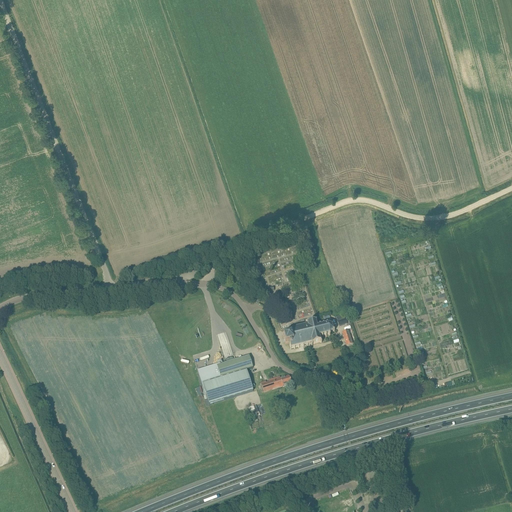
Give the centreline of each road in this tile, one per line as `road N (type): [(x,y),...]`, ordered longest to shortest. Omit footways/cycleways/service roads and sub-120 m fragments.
road 1 (motorway): [(511,395),(345,438),(141,511)]
road 2 (motorway): [(172,511),(311,461),(511,408)]
road 3 (unclassified): [(206,284),(223,253),(348,201),(436,218),(511,188)]
road 4 (tertiary): [(109,290),(0,1)]
road 5 (tertiary): [(73,511),(0,354)]
road 6 (unclassified): [(320,379),(285,370),(236,297),(206,284)]
